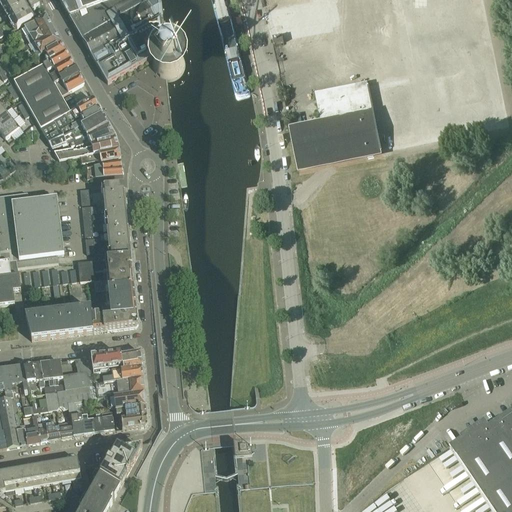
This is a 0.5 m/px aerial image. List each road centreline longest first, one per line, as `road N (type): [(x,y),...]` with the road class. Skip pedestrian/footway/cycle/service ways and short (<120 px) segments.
road 1 (unclassified): [(304,414),(249,0)]
road 2 (residential): [(155,177),(174,409),(186,434)]
road 3 (residential): [(148,339),(156,426),(148,437),(0,464)]
road 4 (residential): [(140,156),(48,0)]
road 5 (residential): [(148,339),(134,183)]
road 6 (residential): [(0,358),(148,339)]
road 7 (residential): [(134,183),(45,192),(41,149)]
road 8 (unknown): [(141,253),(82,259),(72,190)]
